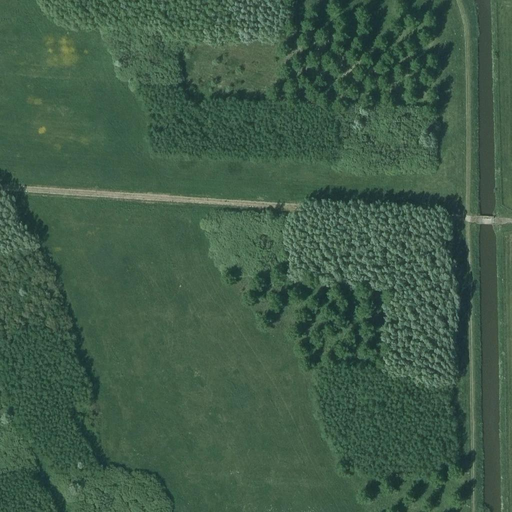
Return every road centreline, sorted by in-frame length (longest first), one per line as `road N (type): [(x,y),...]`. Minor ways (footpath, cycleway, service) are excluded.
road 1 (track): [(456,0),(467,52),(463,218),(474,511)]
road 2 (track): [(511,221),(0,188)]
